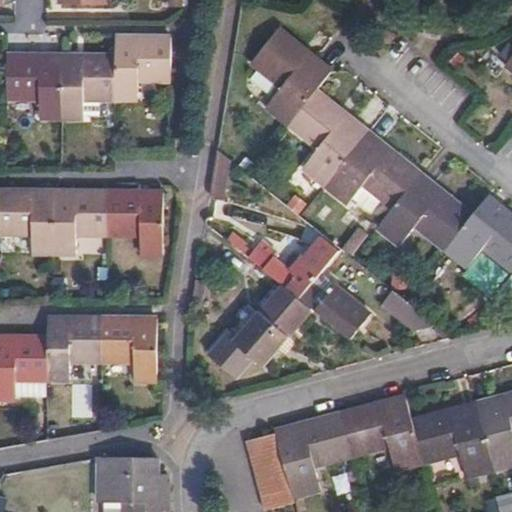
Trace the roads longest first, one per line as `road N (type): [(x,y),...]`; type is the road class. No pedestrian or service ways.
road 1 (residential): [(186,431),(180,334),(233,9)]
road 2 (residential): [(186,431),(511,345)]
road 3 (residential): [(344,52),(511,186)]
